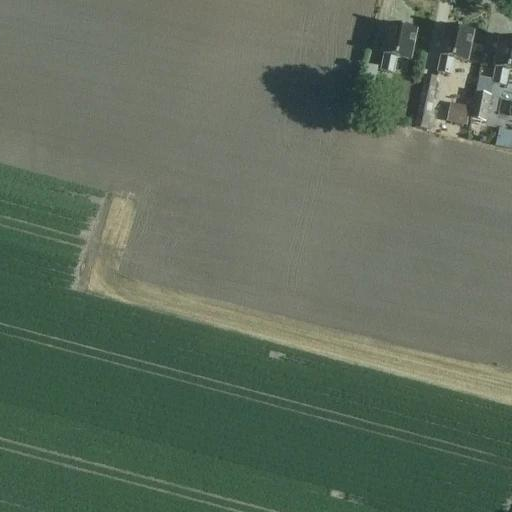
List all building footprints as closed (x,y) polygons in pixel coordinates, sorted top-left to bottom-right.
[(409,62),(415,31),(389,25),(382,55),(385,56),(381,72),(392,75),(395,59),(409,62)] [(467,63),(473,32),(447,27),(441,57),(443,58),(440,73),(451,75),(454,60),(467,63)] [(511,69),(511,38),(502,37),(496,66),(498,66),(495,84),(505,86),(509,69),(511,69)] [(426,131),(436,77),(423,75),(413,128),(426,131)] [(484,123),(490,97),(474,94),(469,120),(484,123)] [(466,126),(469,108),(449,104),(445,122),(466,126)] [(405,133),(406,153),(423,152),(422,132),(405,133)]
